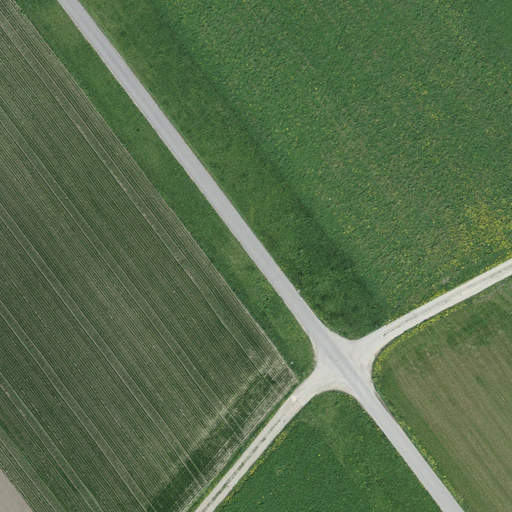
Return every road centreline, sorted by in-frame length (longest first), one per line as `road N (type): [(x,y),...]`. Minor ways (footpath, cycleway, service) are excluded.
road 1 (unclassified): [(65,0),(452,511)]
road 2 (track): [(206,511),(336,359),(511,268)]
